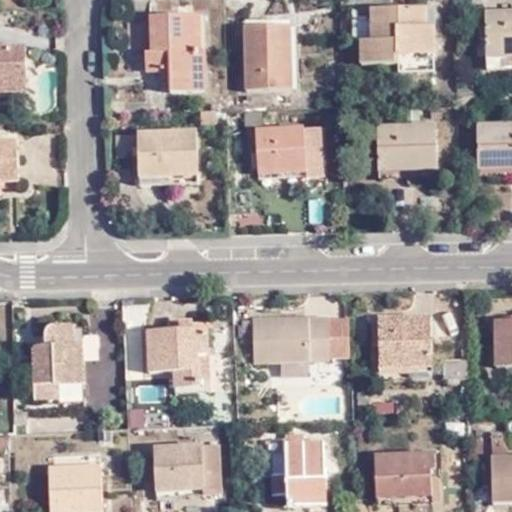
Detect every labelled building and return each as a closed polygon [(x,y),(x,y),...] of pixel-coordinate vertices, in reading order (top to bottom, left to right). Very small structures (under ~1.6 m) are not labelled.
[(432,9),(378,10),(379,42),(367,43),(368,67),(406,67),(406,58),(440,55),(441,26),(432,27),(432,9)] [(367,43),(379,42),(378,10),(359,10),(360,43),(367,43)] [(490,24),(490,55),(495,55),(496,67),(511,66),(511,12),(490,13),(490,24)] [(151,54),(151,73),(177,74),(177,96),(205,96),(206,62),(214,62),(214,22),(160,23),(160,29),(136,29),(135,50),(161,49),(160,54),(151,54)] [(251,30),(253,94),(297,94),(296,29),(251,30)] [(0,83),(33,83),(32,51),(0,50),(0,83)] [(0,98),(33,98),(33,83),(0,83),(0,98)] [(511,129),(485,130),(486,169),(511,168),(511,129)] [(383,132),(384,171),(444,170),(444,130),(383,132)] [(312,135),(264,137),(265,176),(313,174),(313,180),(331,180),(330,135),(312,135)] [(146,141),(146,182),(204,180),(203,139),(146,141)] [(0,202),(14,202),(14,189),(33,189),(32,147),(0,147),(0,202)] [(511,322),(496,322),(497,369),(509,369),(508,387),(511,387),(511,322)] [(430,323),(370,325),(371,353),(376,352),(377,372),(431,369),(430,323)] [(251,328),(253,371),(308,369),(307,365),(327,365),(327,342),(326,326),(251,328)] [(175,327),(175,337),(190,337),(189,327),(175,327)] [(33,410),(61,409),(61,396),(89,396),(87,353),(78,353),(77,333),(55,334),(53,333),(52,334),(50,335),(49,336),(47,338),(46,339),(46,341),(46,343),(45,355),(37,356),(36,356),(35,356),(33,357),(32,358),(31,359),(31,360),(30,362),(30,363),(33,410)] [(144,338),(144,345),(144,381),(169,380),(170,397),(195,396),(195,363),(204,363),(205,336),(190,337),(175,337),(152,338),(144,338)] [(195,363),(195,396),(209,395),(207,336),(205,336),(204,363),(195,363)] [(463,420),(472,420),(468,340),(461,340),(462,369),(444,369),(444,388),(448,388),(449,394),(460,393),(463,420)] [(327,342),(327,365),(351,364),(349,342),(327,342)] [(169,424),(168,410),(142,412),(143,426),(169,424)] [(27,413),(13,413),(14,426),(27,426),(27,413)] [(497,460),(496,460),(498,501),(511,500),(511,433),(496,434),(497,460)] [(287,457),(275,457),(275,501),(289,501),(289,511),(328,510),(327,446),(307,447),(308,439),(288,440),(288,444),(287,447),(287,457)] [(287,447),(288,444),(269,445),(269,457),(275,457),(287,457),(287,447)] [(198,495),(202,495),(203,502),(221,501),(218,453),(153,456),(154,498),(198,495)] [(433,465),(432,458),(375,462),(377,510),(437,505),(436,483),(430,483),(428,465),(433,465)] [(99,511),(99,472),(47,474),(47,511),(99,511)]
